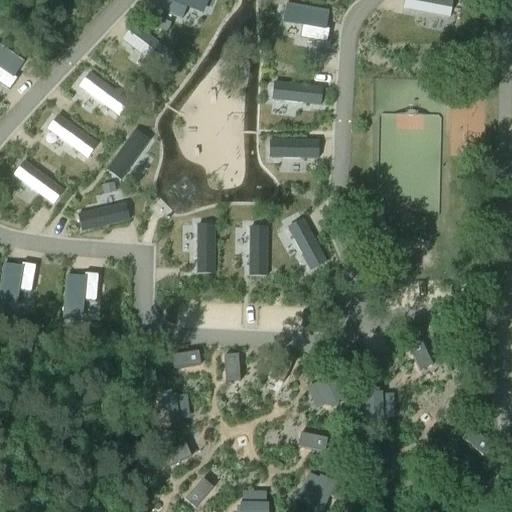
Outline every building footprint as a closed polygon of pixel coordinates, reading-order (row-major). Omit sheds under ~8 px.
[(155,0),(152,10),(180,22),(185,10),(201,16),(208,0),(155,0)] [(436,0),(404,0),(402,11),(448,20),(452,3),(436,0)] [(285,6),(281,25),(300,29),(298,40),(326,45),(328,31),(325,30),(328,14),(285,6)] [(157,22),(154,30),(166,35),(169,27),(157,22)] [(133,28),(122,43),(160,72),(171,57),(133,28)] [(0,48),(0,86),(8,92),(16,79),(13,77),(23,63),(0,48)] [(89,75),(79,89),(117,118),(127,104),(89,75)] [(272,84),(270,102),(319,108),(321,89),(272,84)] [(58,118),(47,131),(86,160),(96,146),(58,118)] [(133,132),(105,171),(119,182),(147,143),(133,132)] [(268,143),(267,161),(317,161),(317,143),(268,143)] [(24,164),(14,178),(52,207),(62,193),(24,164)] [(112,186),(101,189),(103,196),(114,194),(112,186)] [(123,206),(77,217),(81,234),(128,223),(123,206)] [(302,222),(287,230),(310,273),(325,264),(302,222)] [(196,227),(196,275),(213,276),(213,227),(196,227)] [(249,230),(248,278),(265,278),(266,230),(249,230)] [(3,266),(0,284),(0,310),(16,313),(19,293),(30,295),(35,268),(20,266),(20,269),(3,266)] [(66,277),(62,321),(81,323),(83,303),(95,305),(97,277),(83,276),(82,279),(66,277)] [(420,343),(407,349),(419,374),(432,368),(420,343)] [(197,353),(170,358),(172,371),(199,367),(197,353)] [(280,355),(269,380),(282,385),(293,361),(280,355)] [(237,357),(223,358),(225,385),(239,384),(237,357)] [(332,379),(315,385),(316,387),(325,409),(326,412),(342,405),(332,379)] [(174,397),(156,399),(159,427),(177,425),(177,422),(174,398),(174,397)] [(381,397),(363,398),(364,426),(382,425),(382,422),(381,398),(381,397)] [(469,429),(460,440),(481,458),(490,447),(469,429)] [(299,436),(296,449),(323,455),(326,441),(299,436)] [(184,446),(159,457),(165,470),(190,459),(184,446)] [(445,458),(436,468),(456,486),(465,475),(455,466),(460,461),(451,453),(446,459),(445,458)] [(381,466),(363,487),(374,496),(391,474),(381,466)] [(308,501),(307,505),(322,511),(335,486),(319,479),(318,480),(308,501)] [(202,481),(183,502),(194,511),(212,490),(202,481)]
